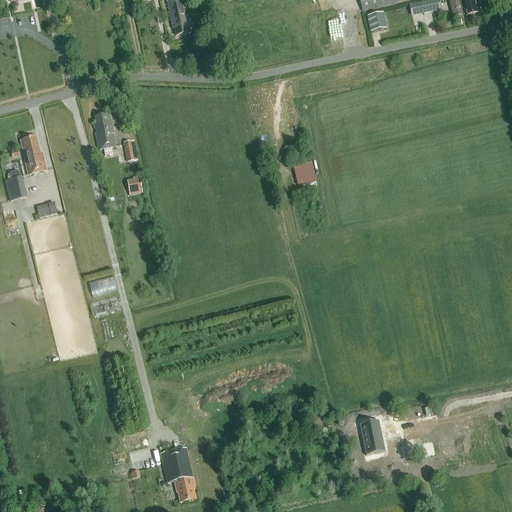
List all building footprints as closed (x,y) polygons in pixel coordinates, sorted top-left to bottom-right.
[(191,34),(186,10),(183,0),(171,0),(166,1),(172,30),(174,30),(176,37),(191,34)] [(359,0),(363,13),(397,5),(396,3),(404,2),(412,0),(359,0)] [(438,0),(437,0),(421,4),(424,15),(440,11),(438,0)] [(478,14),(479,12),(478,10),(477,10),(474,0),(458,0),(450,2),(454,18),(462,16),(462,15),(466,14),(466,17),(478,14)] [(371,34),(387,30),(383,14),(367,18),(371,34)] [(93,125),(98,151),(116,148),(110,115),(95,118),(96,125),(93,125)] [(40,154),(36,138),(21,142),(25,161),(28,177),(47,172),(42,154),(40,154)] [(137,162),(134,142),(123,144),(127,163),(137,162)] [(320,181),(316,161),(297,165),(301,185),(320,181)] [(147,177),(133,178),(134,195),(148,194),(147,177)] [(11,203),(25,200),(20,179),(5,183),(11,203)] [(39,219),(57,215),(54,204),(36,208),(39,219)] [(359,426),(366,457),(385,453),(379,422),(359,426)] [(438,434),(406,438),(408,458),(441,454),(438,434)] [(177,494),(178,494),(180,504),(196,501),(194,490),(196,490),(186,449),(161,455),(168,485),(174,484),(177,494)]
